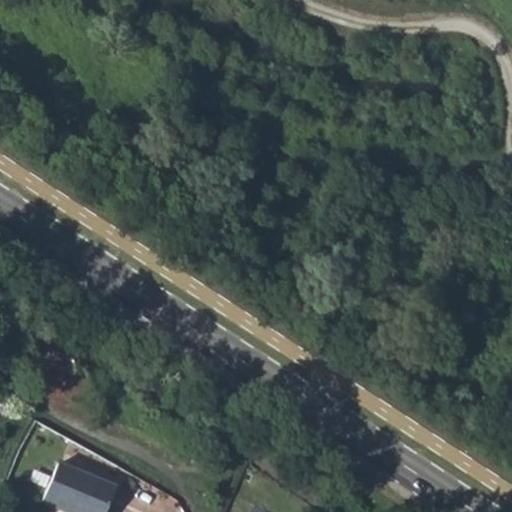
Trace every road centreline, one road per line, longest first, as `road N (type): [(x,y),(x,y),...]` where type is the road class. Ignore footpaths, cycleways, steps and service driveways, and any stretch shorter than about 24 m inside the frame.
road 1 (secondary): [(0,203),(479,511)]
road 2 (track): [(511,85),(506,54),(484,26),(384,26),(299,0)]
